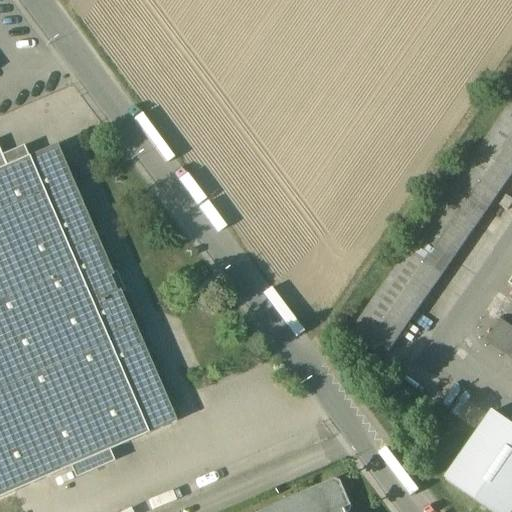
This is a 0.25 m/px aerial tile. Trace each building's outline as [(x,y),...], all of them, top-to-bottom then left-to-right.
[(511,104),(350,336),(385,360),(511,178),(511,104)] [(111,276),(55,147),(26,160),(146,437),(175,424),(118,293),(115,294),(108,278),(111,276)] [(6,168),(0,170),(0,499),(146,437),(26,160),(6,168)] [(511,308),(488,343),(511,359),(511,308)] [(511,511),(511,425),(493,412),(446,480),(492,511),(511,511)] [(342,511),(346,510),(346,511),(349,511),(352,507),(341,482),(336,480),(262,511),(342,511)]
